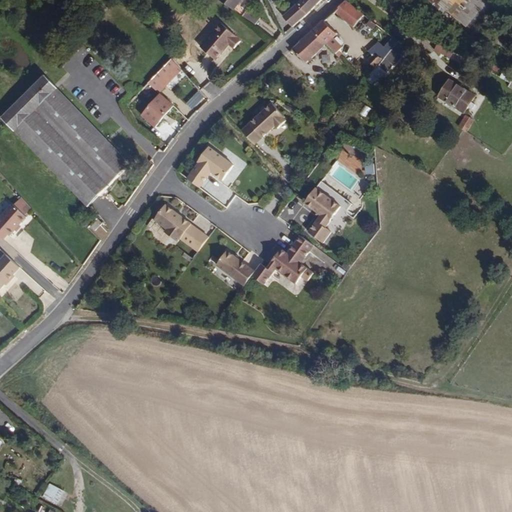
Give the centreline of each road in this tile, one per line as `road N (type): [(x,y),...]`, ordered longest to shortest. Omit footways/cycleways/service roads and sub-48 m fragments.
road 1 (track): [(59,313),(259,346),(511,402)]
road 2 (residential): [(0,367),(59,313),(158,173)]
road 3 (residential): [(158,173),(204,116),(332,0)]
